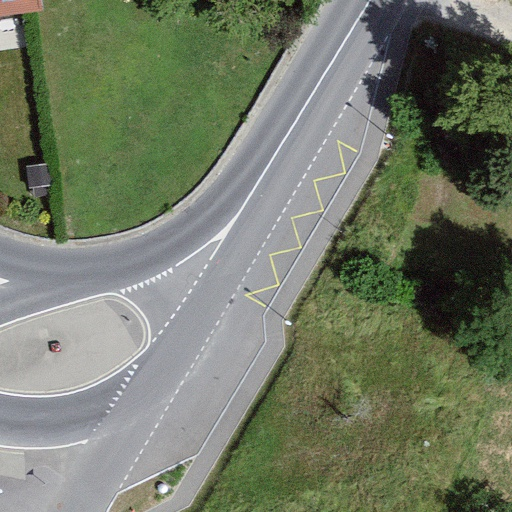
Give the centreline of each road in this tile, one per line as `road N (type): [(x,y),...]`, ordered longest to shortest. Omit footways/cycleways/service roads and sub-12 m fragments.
road 1 (tertiary): [(138,402),(290,132)]
road 2 (tertiary): [(290,132),(194,224),(87,271)]
road 3 (tertiary): [(372,0),(290,132)]
road 4 (tertiary): [(0,415),(71,419),(138,402)]
road 5 (tertiary): [(76,511),(138,402)]
